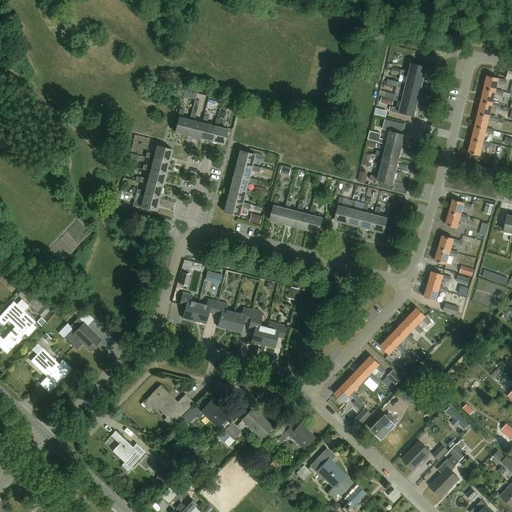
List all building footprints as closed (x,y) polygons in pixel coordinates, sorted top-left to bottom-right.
[(403,71),(402,76),(410,78),(410,76),(425,79),(428,67),(413,64),(411,73),(403,71)] [(489,75),(486,88),(498,91),(499,90),(501,83),(507,85),(508,80),(489,75)] [(400,82),(399,87),(407,89),(407,88),(422,92),(425,79),(410,76),(410,78),(408,84),(400,82)] [(397,94),(396,99),(404,101),(419,105),(422,92),(407,88),(407,89),(405,96),(397,94)] [(486,88),(482,101),(495,104),(496,102),(498,95),(504,97),(506,92),(499,90),(498,91),(486,88)] [(394,107),(392,112),(401,114),(401,113),(416,116),(419,105),(404,101),(402,109),(394,107)] [(482,101),(479,114),(492,117),(492,116),(494,108),(501,109),(502,103),(496,102),(495,104),(482,101)] [(220,107),(217,117),(230,121),(233,111),(220,107)] [(377,107),(376,114),(389,115),(389,108),(377,107)] [(192,121),(190,121),(183,119),(185,112),(180,110),(178,118),(180,118),(176,132),(188,136),(192,121)] [(200,139),(204,125),(201,124),(195,122),(197,115),(192,113),(190,121),(192,121),(188,136),(200,139)] [(479,114),(475,127),(488,130),(489,129),(491,122),(497,123),(498,118),(492,116),(492,117),(479,114)] [(212,142),(216,128),(214,127),(206,125),(208,117),(203,116),(201,124),(204,125),(200,139),(212,142)] [(216,128),(212,142),(224,146),(228,131),(219,128),(221,121),(216,120),(214,127),(216,128)] [(475,127),(472,139),(485,143),(486,140),(487,133),(493,135),(495,130),(489,129),(488,130),(475,127)] [(403,148),(406,135),(391,132),(389,140),(381,138),(380,143),(388,145),(388,144),(403,148)] [(472,139),(469,152),(481,156),(484,145),(491,147),(492,142),(486,140),(485,143),(472,139)] [(400,160),(403,148),(388,144),(388,145),(386,152),(378,150),(377,155),(385,157),(385,156),(400,160)] [(148,154),(147,158),(155,160),(155,159),(170,163),(173,150),(158,147),(156,156),(148,154)] [(240,152),(237,164),(252,168),(252,167),(254,159),(262,161),(263,156),(255,154),(254,155),(240,152)] [(397,172),(400,160),(385,156),(385,157),(383,165),(375,163),(374,168),(382,170),(382,168),(397,172)] [(167,175),(170,163),(155,159),(155,160),(153,167),(145,165),(144,170),(152,172),(152,171),(167,175)] [(237,164),(234,176),(249,180),(249,179),(251,171),(259,173),(260,169),(252,167),(252,168),(237,164)] [(291,176),(293,170),(284,168),(282,174),(291,176)] [(394,184),(397,172),(382,168),(382,170),(380,177),(372,175),(371,179),(379,182),(380,180),(394,184)] [(163,188),(167,175),(152,171),(152,172),(150,180),(142,178),(141,183),(148,185),(149,184),(163,188)] [(365,183),(368,173),(360,171),(358,181),(365,183)] [(234,176),(230,189),(246,192),(248,184),(257,186),(258,181),(249,179),(249,180),(234,176)] [(160,200),(163,188),(149,184),(148,185),(146,192),(139,190),(137,194),(145,196),(160,200)] [(230,189),(227,201),(243,205),(243,204),(245,196),(253,198),(255,194),(246,192),(230,189)] [(157,212),(160,200),(145,196),(143,205),(135,203),(134,208),(142,210),(142,208),(157,212)] [(287,210),(286,209),(279,208),(281,199),(276,197),(273,206),(274,207),(271,222),(283,225),(287,210)] [(340,206),(336,220),(348,223),(352,209),(351,209),(343,207),(346,198),(341,197),(338,206),(340,206)] [(454,199),(450,212),(461,216),(462,214),(464,208),(471,210),(472,205),(454,199)] [(299,213),(298,212),(291,210),(293,202),(288,200),(286,209),(287,210),(283,225),(295,228),(299,213)] [(352,209),(348,223),(361,227),(364,213),(363,212),(355,210),(358,201),(353,200),(351,209),(352,209)] [(227,201),(224,213),(240,217),(242,209),(250,211),(251,206),(243,204),(243,205),(227,201)] [(364,213),(361,227),(373,230),(377,215),(375,215),(368,213),(370,205),(365,203),(363,212),(364,213)] [(311,216),(310,216),(304,214),(306,205),(300,204),(298,212),(299,213),(295,228),(307,231),(311,216)] [(320,234),(324,219),(315,217),(317,208),(313,207),(310,216),(311,216),(307,231),(320,234)] [(377,215),(373,230),(385,233),(389,218),(380,216),(382,207),(377,207),(375,215),(377,215)] [(469,217),(462,214),(461,216),(450,212),(446,226),(457,229),(460,219),(467,221),(469,217)] [(261,216),(251,214),(249,222),(259,224),(261,216)] [(477,237),(486,238),(488,230),(478,229),(477,237)] [(443,235),(439,248),(451,251),(451,250),(453,243),(460,245),(462,240),(443,235)] [(458,252),(451,250),(451,251),(439,248),(435,261),(447,265),(450,254),(457,257),(458,252)] [(454,270),(466,272),(467,266),(455,264),(454,270)] [(209,278),(223,283),(226,274),(211,269),(209,278)] [(430,272),(427,283),(442,287),(444,282),(450,284),(452,278),(430,272)] [(187,286),(190,275),(182,273),(179,285),(187,286)] [(470,278),(458,275),(456,281),(468,284),(470,278)] [(462,282),(458,291),(467,295),(471,286),(462,282)] [(427,283),(424,294),(439,299),(441,292),(447,293),(448,289),(442,287),(427,283)] [(287,291),(290,291),(288,298),(296,300),(299,289),(291,287),(291,288),(288,287),(287,291)] [(193,321),(198,303),(190,301),(192,295),(181,293),(178,306),(185,307),(182,318),(193,321)] [(214,315),(218,302),(207,299),(205,305),(198,303),(193,321),(205,324),(208,314),(214,315)] [(35,322),(13,302),(0,315),(0,322),(4,326),(8,321),(15,327),(3,340),(0,337),(0,348),(6,354),(35,322)] [(229,330),(234,312),(226,310),(227,304),(218,302),(214,315),(222,317),(219,328),(229,330)] [(78,315),(83,310),(76,303),(71,308),(78,315)] [(459,307),(445,303),(443,311),(456,315),(459,307)] [(416,307),(407,317),(418,327),(419,326),(423,320),(428,325),(432,322),(416,307)] [(247,330),(251,317),(252,310),(243,308),(242,314),(234,312),(229,330),(239,333),(242,322),(249,324),(247,330)] [(252,310),(251,317),(247,330),(253,331),(251,342),(262,345),(267,327),(259,325),(260,319),(261,319),(263,313),(258,312),(259,310),(253,308),(252,310)] [(295,324),(298,313),(292,312),(289,323),(295,324)] [(407,317),(398,326),(408,336),(410,334),(415,329),(420,334),(424,330),(419,326),(418,327),(407,317)] [(101,340),(78,318),(69,327),(72,330),(63,339),(75,350),(81,344),(89,352),(101,340)] [(268,321),(267,327),(262,345),(275,348),(277,337),(283,339),(286,326),(268,321)] [(398,326),(389,336),(399,346),(400,345),(407,337),(412,342),(415,339),(410,334),(408,336),(398,326)] [(389,336),(380,346),(390,355),(396,349),(402,354),(405,350),(400,345),(399,346),(389,336)] [(49,393),(71,369),(62,360),(58,364),(43,349),(31,362),(46,377),(39,384),(49,393)] [(371,356),(362,365),(371,375),(373,373),(379,367),(384,373),(386,371),(371,356)] [(362,365),(352,375),(362,384),(364,382),(371,375),(376,381),(379,378),(373,373),(371,375),(362,365)] [(396,384),(402,377),(394,369),(387,375),(396,384)] [(352,375),(343,384),(353,394),(354,392),(361,386),(366,391),(370,388),(364,382),(362,384),(352,375)] [(343,384),(334,394),(344,403),(351,395),(357,400),(360,398),(354,392),(353,394),(343,384)] [(171,428),(194,405),(185,396),(177,404),(160,387),(147,400),(167,419),(165,421),(171,428)] [(418,397),(409,388),(400,397),(409,406),(418,397)] [(218,431),(231,417),(214,400),(200,414),(194,409),(182,421),(186,425),(195,416),(199,420),(203,416),(218,431)] [(464,429),(469,424),(450,406),(445,411),(453,418),(449,421),(456,427),(459,424),(464,429)] [(260,440),(272,428),(252,410),(241,422),(260,440)] [(383,440),(395,426),(392,422),(395,419),(390,414),(387,418),(385,416),(372,430),(383,440)] [(305,448),(314,439),(299,424),(295,428),(287,421),(276,432),(281,437),(278,440),(282,444),(288,438),(297,446),(300,443),(305,448)] [(236,442),(233,440),(240,432),(231,423),(218,437),(224,442),(226,444),(229,441),(233,445),(236,442)] [(127,472),(144,453),(136,446),(133,450),(115,433),(111,438),(119,446),(114,452),(125,462),(121,466),(127,472)] [(455,465),(466,453),(462,449),(465,445),(460,440),(449,451),(452,455),(448,459),(455,465)] [(414,470),(430,453),(419,443),(403,459),(414,470)] [(438,461),(448,450),(442,445),(432,455),(438,461)] [(352,507),(365,494),(331,461),(334,458),(327,451),(311,467),(332,488),(327,493),(334,499),(338,494),(348,504),(342,509),(344,511),(352,511),(355,509),(352,507)] [(173,471),(158,457),(153,462),(162,471),(156,477),(163,482),(173,471)] [(511,471),(511,461),(507,457),(502,462),(511,471)] [(456,466),(455,465),(448,459),(438,470),(443,474),(431,487),(442,498),(460,479),(451,471),(456,466)] [(311,474),(303,466),(296,474),(303,481),(311,474)] [(511,507),(511,484),(500,497),(511,507)] [(471,500),(477,494),(472,489),(466,495),(471,500)] [(180,491),(168,505),(173,509),(170,511),(188,511),(195,504),(180,491)] [(492,511),(487,507),(488,506),(482,501),(471,511),(492,511)]
